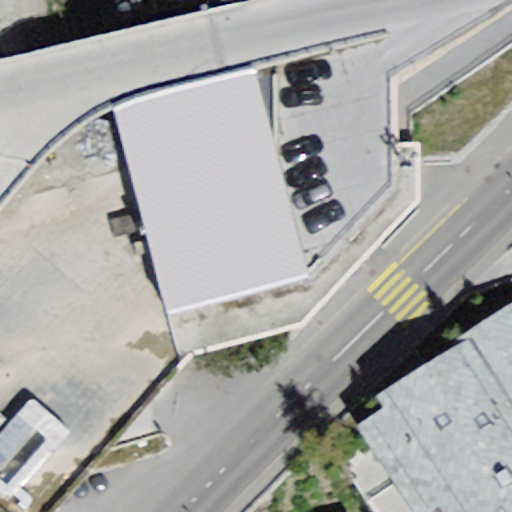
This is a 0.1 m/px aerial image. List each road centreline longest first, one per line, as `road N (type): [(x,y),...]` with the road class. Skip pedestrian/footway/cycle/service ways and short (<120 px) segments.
road 1 (tertiary): [(511,188),(181,511)]
road 2 (residential): [(0,101),(439,0)]
road 3 (track): [(318,0),(323,228)]
